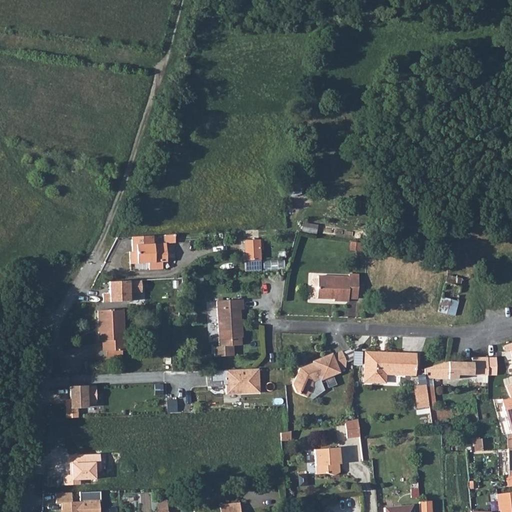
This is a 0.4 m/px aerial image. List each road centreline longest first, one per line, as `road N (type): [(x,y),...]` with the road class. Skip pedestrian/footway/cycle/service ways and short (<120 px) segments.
road 1 (residential): [(105,239),(58,338),(34,417),(25,511)]
road 2 (residential): [(271,366),(269,335),(282,325),(511,329)]
road 3 (track): [(192,0),(105,239)]
